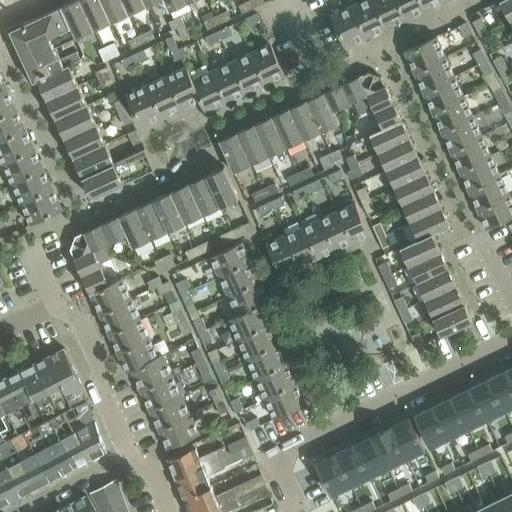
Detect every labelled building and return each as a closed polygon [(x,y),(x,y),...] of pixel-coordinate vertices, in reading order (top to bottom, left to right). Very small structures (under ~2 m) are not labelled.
[(95,28),(81,0),(78,0),(59,10),(72,39),(95,28)] [(111,21),(102,0),(81,0),(95,28),(111,21)] [(129,12),(123,0),(102,0),(111,21),(129,12)] [(147,4),(145,0),(123,0),(129,12),(147,4)] [(189,4),(187,0),(164,0),(171,12),(189,4)] [(254,8),(250,0),(249,0),(239,5),(243,14),(254,8)] [(266,3),(264,0),(250,0),(254,8),(266,3)] [(372,0),(366,0),(352,7),(366,37),(385,29),(372,0)] [(405,19),(396,0),(372,0),(385,29),(405,19)] [(425,10),(420,0),(396,0),(405,19),(425,10)] [(444,1),(443,0),(420,0),(425,10),(444,1)] [(511,0),(501,0),(511,18),(511,0)] [(366,37),(352,7),(331,16),(345,47),(366,37)] [(56,46),(63,43),(65,47),(74,43),(72,39),(59,10),(11,32),(35,81),(39,79),(69,64),(82,58),(78,49),(61,57),(56,46)] [(231,19),(227,11),(216,16),(220,24),(231,19)] [(262,22),(257,13),(246,18),(250,28),(262,22)] [(178,28),(185,25),(181,16),(169,22),(173,30),(178,28)] [(220,24),(216,16),(204,21),(208,30),(220,24)] [(489,32),(481,18),(472,22),(480,37),(489,32)] [(472,34),(466,22),(458,27),(465,38),(472,34)] [(191,38),(185,25),(178,28),(184,41),(191,38)] [(233,35),(229,26),(217,31),(221,40),(233,35)] [(156,38),(152,29),(140,35),(144,43),(156,38)] [(221,40),(217,31),(206,37),(210,46),(221,40)] [(494,42),(489,32),(480,37),(486,47),(494,42)] [(144,43),(140,35),(129,40),(133,49),(144,43)] [(179,49),(173,36),(166,40),(172,52),(179,49)] [(446,56),(437,36),(436,36),(415,46),(406,50),(415,70),(446,56)] [(285,73),(270,41),(250,51),(265,83),(285,73)] [(120,54),(115,44),(106,48),(111,58),(120,54)] [(111,58),(106,48),(105,47),(99,50),(104,62),(111,58)] [(188,55),(184,47),(179,49),(172,52),(176,61),(188,55)] [(148,58),(144,49),(133,55),(137,63),(148,58)] [(487,60),(481,49),(472,54),(478,65),(487,60)] [(265,83),(250,51),(231,60),(245,92),(265,83)] [(137,63),(133,55),(121,60),(125,68),(137,63)] [(455,76),(446,56),(415,70),(424,90),(455,76)] [(508,68),(501,56),(493,60),(500,73),(508,68)] [(245,92),(231,60),(211,69),(225,101),(245,92)] [(493,72),(487,60),(478,65),(484,76),(493,72)] [(79,85),(69,64),(39,79),(49,99),(79,85)] [(200,97),(191,78),(193,77),(187,64),(166,74),(181,106),(199,98),(200,97)] [(111,74),(107,67),(95,72),(99,80),(111,74)] [(511,81),(511,75),(508,68),(500,73),(506,85),(511,81)] [(225,101),(211,69),(193,77),(191,78),(200,97),(199,98),(205,111),(225,101)] [(0,96),(8,92),(0,73),(0,96)] [(360,115),(376,75),(369,73),(326,93),(335,112),(355,103),(360,115)] [(115,82),(111,74),(99,80),(103,88),(115,82)] [(181,106),(166,74),(146,83),(162,115),(181,106)] [(403,120),(383,77),(376,75),(360,115),(374,109),(384,129),(403,120)] [(464,95),(455,76),(424,90),(433,110),(464,95)] [(162,115),(146,83),(127,93),(142,124),(162,115)] [(88,104),(79,85),(49,99),(58,118),(88,104)] [(493,92),(499,103),(507,98),(502,88),(493,92)] [(0,119),(17,111),(8,92),(0,96),(0,119)] [(340,124),(335,112),(326,93),(308,101),(323,132),(340,124)] [(473,115),(464,95),(433,110),(442,130),(473,115)] [(127,110),(122,98),(114,102),(119,114),(127,110)] [(511,107),(507,98),(499,103),(505,114),(511,110),(511,107)] [(323,132),(308,101),(290,109),(305,141),(323,132)] [(97,124),(88,104),(58,118),(67,138),(97,124)] [(305,141),(290,109),(273,117),(287,149),(305,141)] [(133,121),(127,110),(119,114),(124,125),(133,121)] [(0,142),(26,131),(17,111),(0,119),(0,142)] [(482,135),(473,115),(442,130),(451,149),(482,135)] [(287,149),(273,117),(256,125),(271,156),(287,149)] [(411,138),(403,120),(384,129),(370,136),(378,153),(411,138)] [(107,143),(97,124),(67,138),(76,157),(107,143)] [(271,156),(256,125),(238,133),(252,165),(271,156)] [(142,141),(136,129),(128,133),(134,145),(142,141)] [(35,151),(26,131),(0,142),(0,157),(3,165),(35,151)] [(252,165),(238,133),(220,142),(234,173),(252,165)] [(491,155),(482,135),(451,149),(460,169),(491,155)] [(419,154),(411,138),(378,153),(385,169),(419,154)] [(115,162),(107,143),(76,157),(85,176),(115,162)] [(155,169),(145,148),(115,162),(125,183),(155,169)] [(344,158),(341,152),(340,150),(329,155),(333,163),(344,158)] [(44,170),(35,151),(3,165),(12,185),(44,170)] [(427,172),(419,154),(385,169),(394,188),(427,172)] [(333,163),(329,155),(320,159),(326,171),(335,167),(333,163)] [(359,167),(354,155),(346,159),(351,170),(359,167)] [(500,175),(491,155),(460,169),(469,189),(500,175)] [(125,183),(115,162),(85,176),(95,197),(125,183)] [(239,199),(225,167),(206,175),(221,207),(239,199)] [(314,175),(310,167),(299,172),(303,180),(314,175)] [(363,175),(359,167),(351,170),(348,172),(351,180),(363,175)] [(53,190),(44,170),(12,185),(21,205),(53,190)] [(345,179),(341,170),(329,175),(332,184),(345,179)] [(299,172),(287,177),(291,186),(303,180),(299,172)] [(435,190),(427,172),(394,188),(402,205),(435,190)] [(221,207),(206,175),(189,183),(204,215),(221,207)] [(509,194),(500,175),(469,189),(478,209),(509,194)] [(321,189),(317,180),(305,186),(309,194),(321,189)] [(204,215),(189,183),(172,191),(187,223),(204,215)] [(279,191),(275,183),(263,189),(267,197),(279,191)] [(309,194),(305,186),(293,191),(297,199),(309,194)] [(370,198),(365,187),(357,191),(362,202),(370,198)] [(267,197),(263,189),(252,194),(256,202),(267,197)] [(62,210),(53,190),(21,205),(30,225),(62,210)] [(443,207),(435,190),(402,205),(410,223),(443,207)] [(187,223),(172,191),(154,199),(169,231),(187,223)] [(511,217),(511,199),(509,194),(478,209),(487,229),(511,217)] [(285,204),(282,196),(270,202),(274,210),(285,204)] [(375,209),(370,198),(362,202),(367,214),(375,209)] [(169,231),(154,199),(137,207),(152,239),(169,231)] [(274,210),(270,202),(258,207),(262,216),(274,210)] [(370,236),(356,204),(339,211),(353,244),(370,236)] [(152,239),(137,207),(119,216),(128,235),(134,247),(152,239)] [(452,226),(443,207),(410,223),(417,238),(418,240),(433,233),(434,234),(452,226)] [(353,244),(339,211),(320,220),(335,252),(353,244)] [(107,244),(128,235),(119,216),(77,235),(73,243),(113,258),(107,244)] [(335,252),(320,220),(303,228),(318,260),(335,252)] [(386,233),(381,221),(372,225),(378,237),(386,233)] [(236,238),(252,231),(249,224),(244,227),(244,225),(232,230),(236,238)] [(318,260),(303,228),(285,236),(300,268),(318,260)] [(236,238),(232,230),(220,235),(224,244),(236,238)] [(392,245),(386,233),(378,237),(383,249),(392,245)] [(441,250),(434,234),(433,233),(418,240),(417,238),(401,246),(409,265),(441,250)] [(300,268),(285,236),(267,244),(282,276),(300,268)] [(213,249),(209,240),(197,246),(201,254),(213,249)] [(252,262),(242,242),(211,256),(220,277),(252,262)] [(109,284),(100,264),(113,258),(73,243),(70,248),(91,292),(109,284)] [(201,254),(197,246),(185,251),(189,260),(201,254)] [(450,268),(441,250),(409,265),(417,282),(450,268)] [(177,265),(171,254),(161,258),(166,270),(177,265)] [(161,258),(155,261),(160,273),(166,270),(161,258)] [(261,282),(252,262),(220,277),(229,296),(261,282)] [(393,273),(387,262),(379,265),(384,277),(393,273)] [(458,285),(450,268),(417,282),(426,300),(458,285)] [(398,285),(393,273),(384,277),(390,288),(398,285)] [(163,284),(159,276),(148,281),(152,289),(157,287),(163,284)] [(132,298),(122,277),(109,284),(91,292),(100,312),(132,298)] [(190,290),(185,279),(176,283),(181,294),(190,290)] [(172,289),(169,281),(163,284),(157,287),(161,295),(172,289)] [(270,303),(261,282),(229,296),(238,315),(239,316),(261,306),(262,307),(270,303)] [(466,303),(458,285),(426,300),(434,318),(466,303)] [(199,309),(190,290),(181,294),(190,314),(199,309)] [(409,308),(403,296),(395,300),(400,312),(409,308)] [(141,318),(132,298),(100,312),(109,332),(141,318)] [(474,320),(466,303),(434,318),(442,335),(474,320)] [(270,325),(262,307),(261,306),(239,316),(238,315),(229,319),(238,340),(270,325)] [(187,320),(181,308),(173,312),(179,324),(187,320)] [(414,319),(409,308),(400,312),(405,323),(414,319)] [(208,329),(202,317),(194,321),(199,333),(208,329)] [(150,338),(141,318),(109,332),(119,353),(150,338)] [(192,331),(187,320),(179,324),(184,335),(192,331)] [(279,344),(270,325),(238,340),(247,359),(279,344)] [(214,342),(208,329),(199,333),(205,346),(214,342)] [(425,343),(420,331),(411,335),(417,347),(425,343)] [(159,356),(150,338),(119,353),(127,371),(132,369),(159,356)] [(289,364),(279,344),(247,359),(257,379),(289,364)] [(205,359),(200,347),(192,352),(197,363),(205,359)] [(49,356),(74,406),(87,400),(84,391),(78,376),(63,349),(49,356)] [(226,369),(217,350),(209,354),(218,373),(226,369)] [(172,374),(163,354),(159,356),(132,369),(141,389),(172,374)] [(74,406),(49,356),(36,363),(50,391),(61,413),(68,409),(74,406)] [(210,371),(205,359),(197,363),(202,374),(210,371)] [(61,413),(50,391),(36,363),(22,370),(47,420),(51,418),(57,415),(61,413)] [(298,384),(289,364),(257,379),(266,399),(298,384)] [(232,381),(226,369),(218,373),(223,385),(232,381)] [(511,376),(508,369),(490,378),(505,410),(511,406),(511,376)] [(47,420),(22,370),(8,377),(22,404),(29,401),(34,411),(27,414),(33,427),(37,424),(47,420)] [(181,394),(172,374),(141,389),(150,409),(181,394)] [(15,408),(22,404),(8,377),(0,381),(0,393),(14,421),(20,433),(24,431),(33,427),(27,414),(19,418),(15,408)] [(490,378),(472,387),(487,419),(505,410),(490,378)] [(307,404),(298,384),(266,399),(275,419),(307,404)] [(223,398),(218,387),(210,391),(215,402),(223,398)] [(472,387),(453,396),(469,428),(487,419),(472,387)] [(6,440),(10,438),(20,433),(14,421),(0,393),(0,415),(3,414),(9,426),(1,430),(6,440)] [(190,413),(181,394),(150,409),(159,428),(190,413)] [(453,396),(435,405),(450,437),(469,428),(453,396)] [(245,409),(239,397),(231,401),(236,413),(245,409)] [(229,410),(223,398),(215,402),(220,414),(229,410)] [(435,405),(416,414),(431,446),(450,437),(435,405)] [(68,419),(72,428),(88,460),(106,451),(92,412),(83,416),(81,412),(68,419)] [(200,434),(190,413),(159,428),(168,448),(200,434)] [(51,418),(57,430),(76,467),(88,460),(72,428),(65,431),(57,415),(51,418)] [(262,425),(258,417),(246,422),(249,431),(262,425)] [(410,417),(392,426),(407,458),(426,449),(410,417)] [(76,467),(57,430),(51,418),(47,420),(37,424),(49,446),(63,473),(76,467)] [(63,473),(49,446),(37,424),(33,427),(24,431),(31,444),(50,480),(63,473)] [(392,426),(373,435),(389,467),(407,458),(392,426)] [(50,480),(31,444),(24,431),(20,433),(10,438),(22,460),(36,487),(50,480)] [(373,435),(355,444),(370,476),(389,467),(373,435)] [(177,477),(251,446),(246,436),(218,449),(201,456),(197,447),(195,443),(171,453),(173,457),(169,459),(177,477)] [(36,487),(22,460),(10,438),(6,440),(0,443),(0,452),(22,495),(36,487)] [(489,443),(479,449),(483,456),(493,451),(489,443)] [(355,444),(336,453),(352,485),(370,476),(355,444)] [(209,475),(226,468),(254,455),(251,446),(177,477),(185,496),(213,485),(209,475)] [(479,449),(468,454),(471,460),(472,461),(483,456),(479,449)] [(22,495),(0,452),(0,484),(9,501),(22,495)] [(336,453),(317,462),(333,494),(352,485),(336,453)] [(491,459),(485,462),(490,473),(496,470),(491,459)] [(452,462),(441,467),(445,474),(455,468),(452,462)] [(485,462),(478,466),(483,476),(490,473),(485,462)] [(436,470),(426,475),(429,482),(440,476),(436,470)] [(191,511),(200,511),(266,484),(262,475),(233,487),(217,494),(213,485),(185,496),(191,511)] [(459,475),(452,479),(457,489),(464,485),(459,475)] [(130,511),(118,479),(91,493),(101,511),(130,511)] [(452,479),(446,482),(451,492),(457,489),(452,479)] [(409,483),(399,488),(402,495),(413,490),(409,483)] [(0,505),(9,501),(0,484),(0,505)] [(225,511),(241,506),(269,494),(266,484),(200,511),(225,511)] [(399,488),(388,493),(392,500),(402,495),(399,488)] [(427,491),(420,494),(425,505),(432,502),(427,491)] [(511,511),(511,492),(502,498),(508,511),(511,511)] [(420,494),(414,498),(419,508),(425,505),(420,494)] [(96,511),(87,495),(74,502),(79,511),(96,511)] [(508,511),(502,498),(485,506),(488,511),(508,511)] [(373,501),(362,506),(365,511),(368,511),(376,508),(373,501)] [(60,509),(61,511),(79,511),(74,502),(60,509)]
